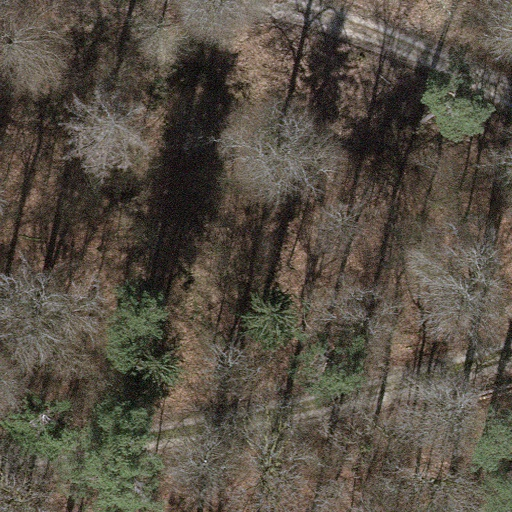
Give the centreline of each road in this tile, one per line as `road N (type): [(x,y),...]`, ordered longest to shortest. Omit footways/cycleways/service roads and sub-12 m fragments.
road 1 (track): [(511,345),(140,446),(0,456)]
road 2 (track): [(250,0),(410,41),(511,100)]
